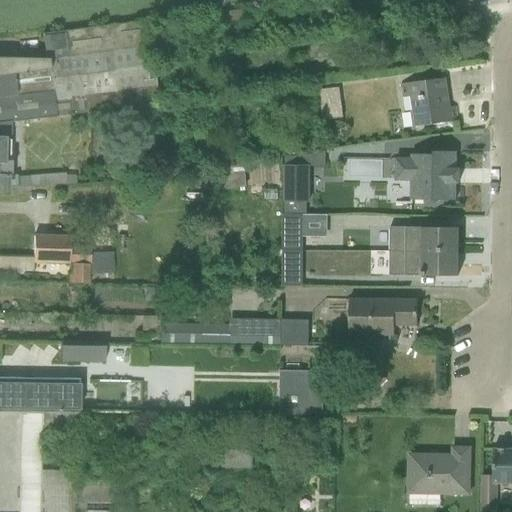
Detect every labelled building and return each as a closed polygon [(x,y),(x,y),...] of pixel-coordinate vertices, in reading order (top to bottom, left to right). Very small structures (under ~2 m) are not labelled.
[(0,123),(157,103),(146,21),(42,35),(43,60),(0,58),(0,123)] [(410,127),(451,120),(444,76),(403,83),(410,127)] [(306,88),(310,118),(329,116),(325,86),(306,88)] [(297,195),(298,163),(320,163),(321,148),(275,146),(274,195),(297,195)] [(406,198),(455,197),(455,149),(407,149),(407,156),(394,156),(394,180),(406,180),(406,198)] [(389,223),(389,246),(455,248),(456,225),(389,223)] [(45,229),(45,235),(32,235),(31,264),(87,265),(87,276),(111,274),(108,253),(87,255),(87,247),(67,247),(67,230),(45,229)] [(388,273),(455,274),(455,248),(389,246),(388,273)] [(416,323),(416,298),(344,299),(344,334),(393,334),(392,324),(416,323)] [(157,315),(139,315),(139,331),(156,331),(157,315)] [(229,323),(159,322),(158,341),(280,344),(280,341),(309,342),(309,317),(229,315),(229,323)] [(100,342),(56,341),(57,359),(100,360),(100,342)] [(310,368),(280,368),(280,410),(322,410),(323,382),(310,382),(310,368)] [(0,412),(17,412),(40,412),(78,413),(77,379),(0,379),(0,412)] [(38,511),(40,412),(17,412),(15,511),(38,511)] [(405,492),(470,493),(471,445),(448,445),(447,454),(406,453),(405,492)] [(490,481),(511,481),(511,446),(491,446),(490,481)] [(253,449),(217,448),(217,465),(252,466),(253,449)]
